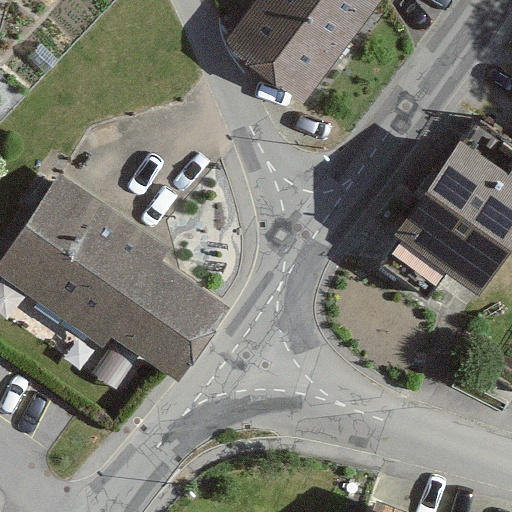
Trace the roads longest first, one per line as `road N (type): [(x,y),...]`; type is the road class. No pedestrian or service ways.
road 1 (tertiary): [(496,0),(293,268)]
road 2 (unclassified): [(237,362),(511,464)]
road 3 (residential): [(191,0),(293,268)]
road 4 (tertiary): [(237,362),(120,511)]
